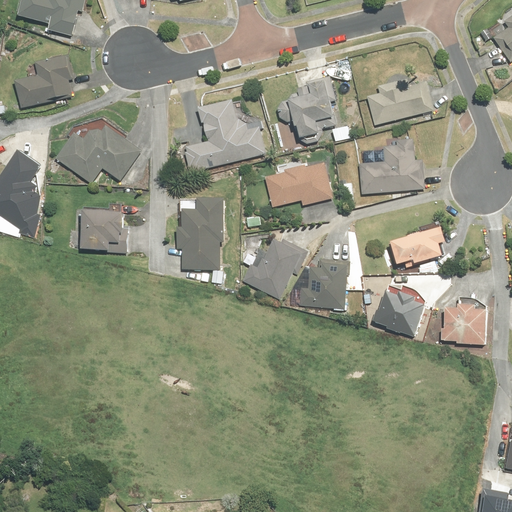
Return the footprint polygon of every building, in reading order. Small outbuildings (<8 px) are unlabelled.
[(51,30),(77,37),(86,0),(25,0),(21,15),(53,24),(51,30)] [(496,39),(511,61),(511,17),(507,22),(511,28),(496,39)] [(70,55),(38,62),(41,76),(18,81),(23,108),(75,97),(71,81),(76,80),(70,55)] [(338,100),(332,77),(308,82),(309,87),(301,89),(302,92),(294,94),(290,100),(280,102),(285,123),(296,120),(301,144),(326,138),(322,121),(338,117),(334,101),(338,100)] [(370,97),(378,126),(435,111),(427,81),(411,86),(409,79),(380,87),(381,93),(370,97)] [(184,140),(192,172),(268,154),(261,122),(250,125),(239,119),(235,100),(201,108),(208,135),(184,140)] [(77,133),(59,158),(94,183),(104,168),(122,181),(144,151),(107,125),(103,130),(92,130),(86,139),(77,133)] [(362,163),(365,194),(428,189),(426,160),(417,160),(416,139),(385,141),(386,162),(362,163)] [(43,215),(40,214),(44,198),(38,193),(42,187),(36,182),(47,167),(23,151),(0,183),(0,221),(3,217),(21,230),(20,233),(36,238),(43,215)] [(327,163),(267,177),(274,207),(304,200),(305,206),(336,199),(327,163)] [(349,198),(349,202),(355,202),(355,184),(344,184),(344,198),(349,198)] [(184,269),(226,270),(228,198),(202,198),(202,210),(186,209),(184,269)] [(130,211),(88,209),(85,251),(127,254),(130,211)] [(442,225),(436,226),(435,223),(420,226),(421,232),(389,240),(395,265),(416,260),(418,265),(447,258),(444,245),(451,243),(446,225),(442,226),(442,225)] [(245,280),(284,301),(311,252),(280,236),(262,269),(254,265),(245,280)] [(302,305),(346,310),(351,262),(321,258),(320,268),(314,267),(311,289),(304,288),(302,305)] [(378,322),(416,336),(427,305),(389,291),(378,322)] [(447,308),(445,342),(488,344),(489,310),(447,308)] [(486,484),(480,511),(511,511),(511,496),(509,496),(511,489),(486,484)]
